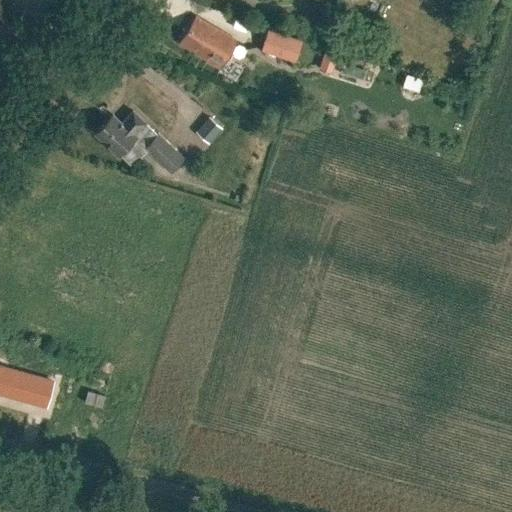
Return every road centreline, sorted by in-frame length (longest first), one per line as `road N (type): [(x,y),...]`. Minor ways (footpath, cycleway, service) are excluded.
road 1 (unclassified): [(248,511),(0,442)]
road 2 (tertiary): [(0,131),(120,0)]
